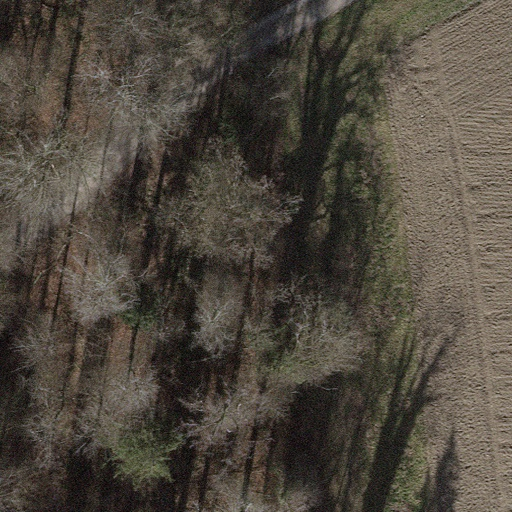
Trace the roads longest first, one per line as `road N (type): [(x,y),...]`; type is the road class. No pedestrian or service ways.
road 1 (track): [(303,20),(320,359),(337,511)]
road 2 (track): [(337,0),(175,103),(0,256)]
